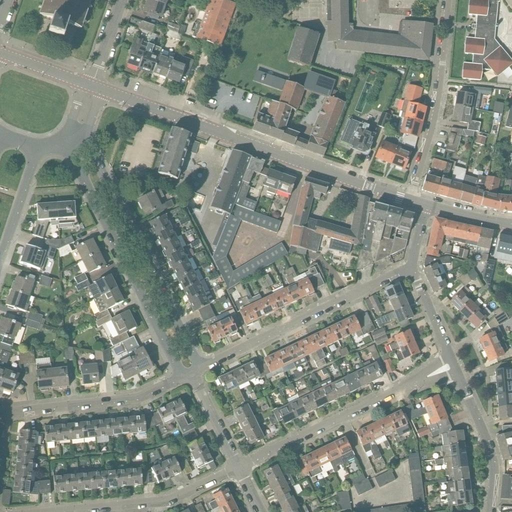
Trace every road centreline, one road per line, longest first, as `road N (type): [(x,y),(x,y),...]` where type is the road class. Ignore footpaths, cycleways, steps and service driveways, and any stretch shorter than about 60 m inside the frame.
road 1 (residential): [(410,200),(102,89)]
road 2 (residential): [(65,139),(189,378)]
road 3 (residential): [(210,367),(85,133)]
road 4 (residential): [(240,468),(452,364)]
road 5 (residential): [(210,367),(410,267)]
road 6 (residential): [(410,200),(433,122),(450,0)]
road 7 (residential): [(4,412),(144,398),(189,378)]
road 8 (residential): [(73,511),(155,504),(240,468)]
road 9 (residential): [(482,511),(484,442),(452,364)]
